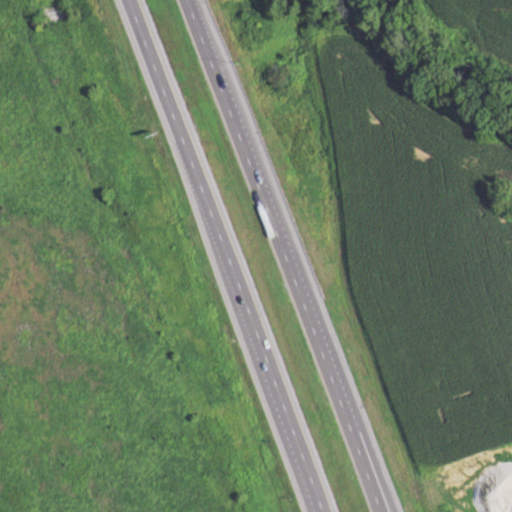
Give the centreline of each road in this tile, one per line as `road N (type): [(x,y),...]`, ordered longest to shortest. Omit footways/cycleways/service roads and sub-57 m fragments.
road 1 (motorway): [(381,511),(186,0)]
road 2 (motorway): [(127,0),(321,511)]
